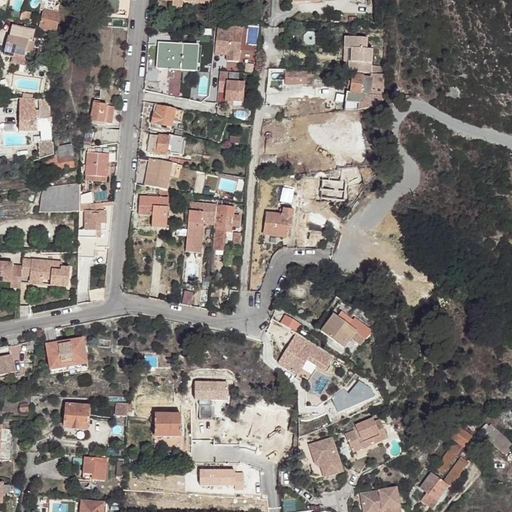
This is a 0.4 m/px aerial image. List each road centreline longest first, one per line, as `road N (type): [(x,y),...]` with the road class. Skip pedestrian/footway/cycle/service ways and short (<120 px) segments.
road 1 (residential): [(140,0),(113,306)]
road 2 (residential): [(331,259),(356,220),(407,184),(396,126),(410,104),(511,142)]
road 3 (residential): [(241,321),(260,103)]
road 4 (residential): [(241,321),(113,306)]
road 5 (residential): [(331,259),(283,260),(258,310),(241,321)]
